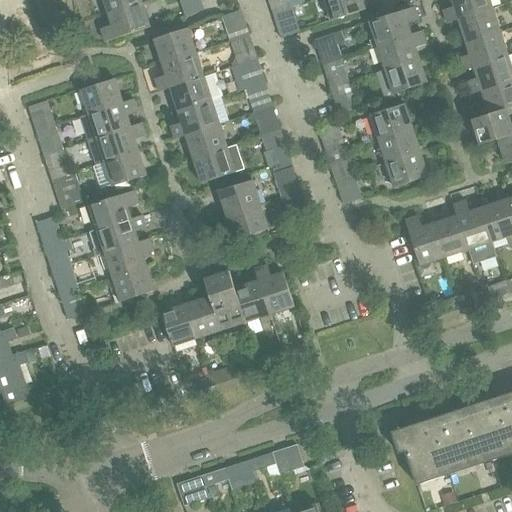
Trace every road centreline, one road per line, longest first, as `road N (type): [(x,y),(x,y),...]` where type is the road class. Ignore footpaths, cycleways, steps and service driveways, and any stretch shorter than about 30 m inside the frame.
road 1 (residential): [(388,276),(327,223),(252,0)]
road 2 (residential): [(90,380),(60,339),(17,204),(34,180),(8,95)]
road 3 (residential): [(333,379),(266,403),(183,451)]
road 4 (residential): [(183,451),(341,407)]
